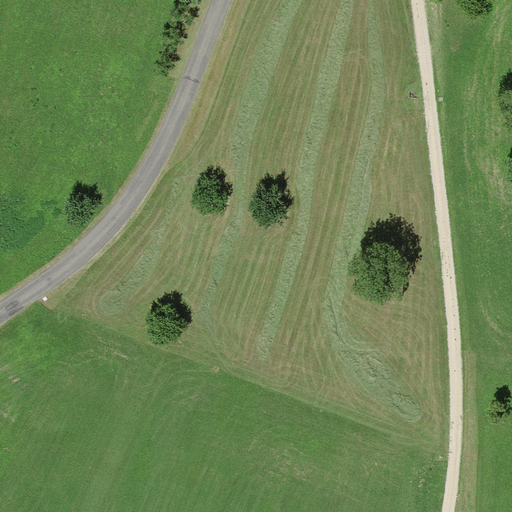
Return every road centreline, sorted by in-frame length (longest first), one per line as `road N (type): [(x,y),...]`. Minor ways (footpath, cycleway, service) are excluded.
road 1 (track): [(442,511),(451,418),(447,313),(414,0)]
road 2 (residential): [(0,309),(106,229),(149,168),(217,0)]
